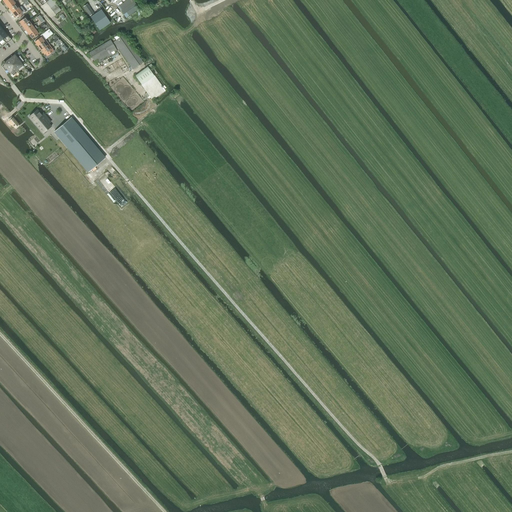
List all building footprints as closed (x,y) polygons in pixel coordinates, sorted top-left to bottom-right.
[(12,0),(11,0),(6,5),(9,9),(15,4),(12,0)] [(57,3),(54,0),(48,0),(44,0),(55,14),(60,10),(56,4),(57,3)] [(134,2),(121,11),(125,17),(139,8),(134,2)] [(15,4),(9,9),(12,13),(18,8),(15,4)] [(18,8),(12,13),(15,17),(17,16),(19,18),(23,14),(18,8)] [(110,22),(101,10),(91,17),(99,29),(110,22)] [(21,20),(19,22),(22,26),(29,21),(25,17),(24,15),(20,18),(21,20)] [(29,21),(22,26),(25,30),(32,25),(29,21)] [(0,45),(1,47),(11,40),(8,35),(0,25),(0,45)] [(32,25),(25,30),(29,35),(35,30),(32,25)] [(32,39),(38,34),(37,32),(38,31),(36,29),(35,30),(29,35),(32,39)] [(48,29),(43,33),(47,38),(52,34),(48,29)] [(132,70),(142,63),(123,35),(113,42),(132,70)] [(34,42),(37,46),(44,41),(41,37),(34,42)] [(37,46),(41,50),(47,45),(48,44),(48,45),(49,44),(46,40),(44,41),(37,46)] [(95,64),(117,51),(110,40),(88,53),(95,64)] [(47,45),(41,50),(44,55),(45,54),(47,56),(54,51),(48,44),(47,45)] [(4,65),(2,67),(7,74),(9,72),(11,74),(13,76),(19,71),(17,69),(22,65),(21,63),(23,61),(19,56),(17,58),(14,55),(3,64),(4,65)] [(147,67),(135,76),(142,85),(154,76),(147,67)] [(29,116),(43,133),(51,126),(47,122),(49,120),(45,115),(43,116),(37,110),(29,116)] [(88,172),(105,158),(71,118),(54,132),(88,172)]
